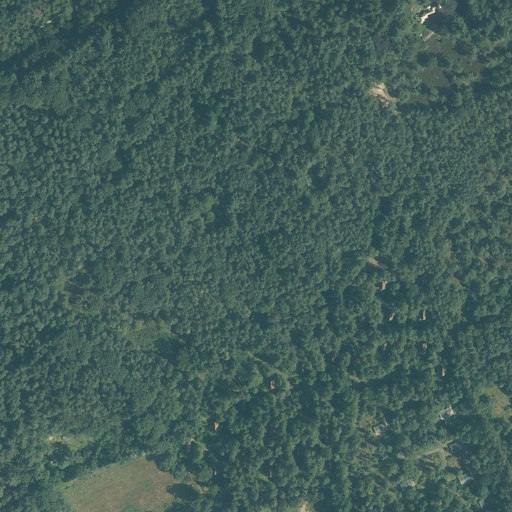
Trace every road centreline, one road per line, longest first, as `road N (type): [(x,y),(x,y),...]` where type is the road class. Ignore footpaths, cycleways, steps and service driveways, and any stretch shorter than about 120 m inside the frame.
road 1 (track): [(327,0),(401,46),(424,40),(453,10)]
road 2 (tertiary): [(0,67),(130,0)]
